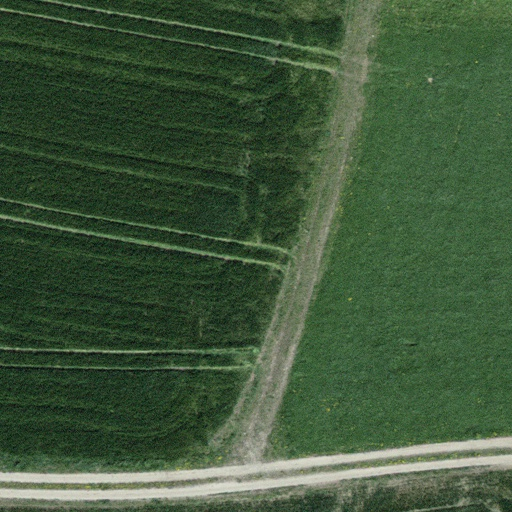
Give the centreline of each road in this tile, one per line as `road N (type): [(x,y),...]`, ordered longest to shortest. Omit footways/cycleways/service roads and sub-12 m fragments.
road 1 (track): [(370,0),(238,482)]
road 2 (track): [(238,482),(511,452)]
road 3 (track): [(238,482),(0,479)]
